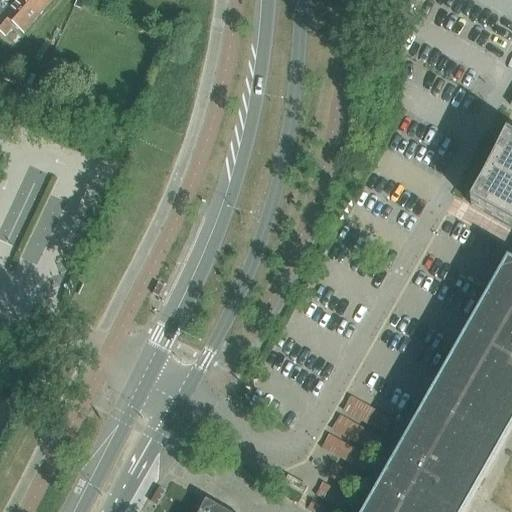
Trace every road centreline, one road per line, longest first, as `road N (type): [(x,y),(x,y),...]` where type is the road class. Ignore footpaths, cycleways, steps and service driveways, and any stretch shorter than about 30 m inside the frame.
road 1 (secondary): [(181,401),(269,218),(294,100),(302,0)]
road 2 (secondary): [(269,0),(238,183),(195,293),(148,381)]
road 3 (secondary): [(148,381),(79,511)]
road 4 (secondary): [(117,511),(181,401)]
